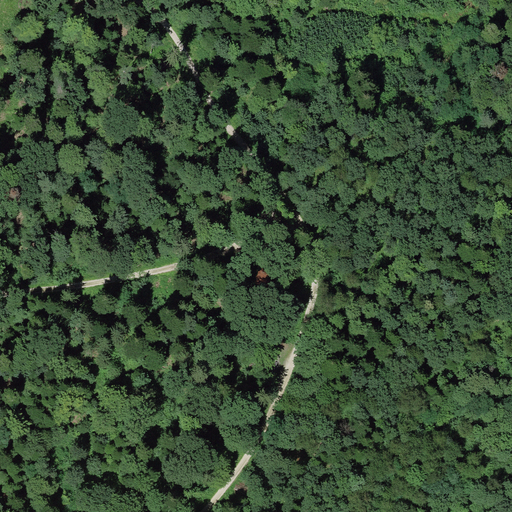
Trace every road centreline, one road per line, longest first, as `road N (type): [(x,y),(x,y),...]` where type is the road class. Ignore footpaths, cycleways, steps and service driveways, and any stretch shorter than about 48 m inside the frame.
road 1 (track): [(137,0),(176,38),(316,251),(306,321),(283,384),(255,446),(204,511)]
road 2 (track): [(304,230),(256,234),(157,270),(0,294)]
